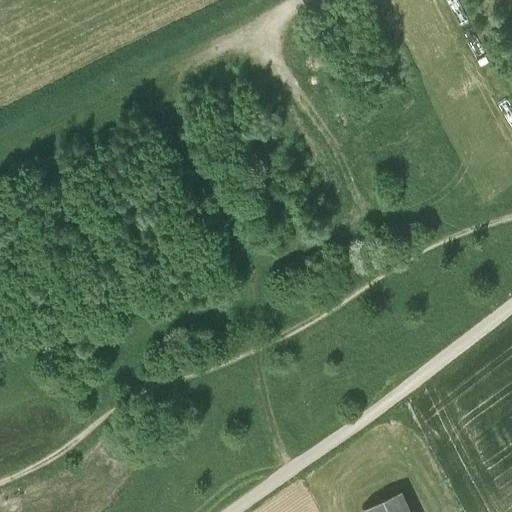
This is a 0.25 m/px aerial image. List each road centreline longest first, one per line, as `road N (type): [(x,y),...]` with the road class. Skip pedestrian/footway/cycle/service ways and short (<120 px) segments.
road 1 (track): [(0,482),(69,445),(123,400),(224,364),(350,300),(409,259),(511,218)]
road 2 (track): [(297,7),(199,57),(181,75),(175,100),(175,122),(251,285),(254,349),(286,472)]
road 3 (residential): [(511,303),(231,511)]
